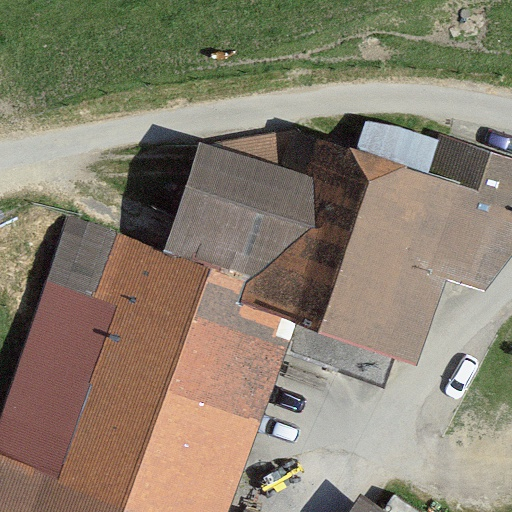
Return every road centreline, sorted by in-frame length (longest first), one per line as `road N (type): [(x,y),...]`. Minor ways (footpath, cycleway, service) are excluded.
road 1 (residential): [(0,155),(355,96),(511,114)]
road 2 (residential): [(319,511),(394,407),(511,278)]
